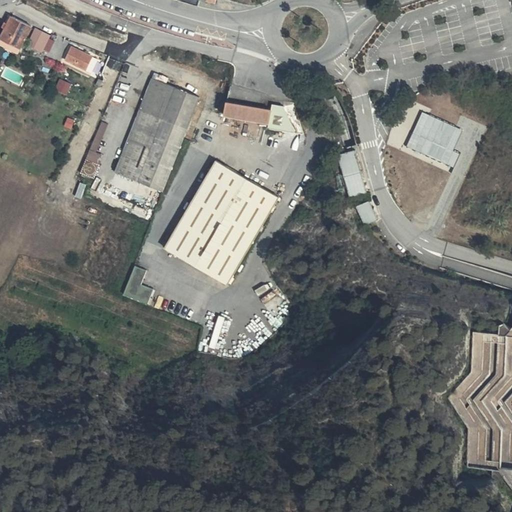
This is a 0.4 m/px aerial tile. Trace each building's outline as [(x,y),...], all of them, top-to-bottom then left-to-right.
[(5,24),(0,35),(19,46),(31,24),(10,14),(9,16),(5,24)] [(48,34),(36,28),(26,48),(34,53),(36,49),(39,50),(48,34)] [(19,46),(0,35),(0,40),(17,49),(19,46)] [(94,55),(92,53),(74,45),(68,57),(88,67),(94,55)] [(199,96),(153,78),(117,173),(165,192),(199,96)] [(270,124),(271,128),(296,133),(305,135),(295,102),(276,99),(273,110),(228,102),(227,116),(270,124)] [(423,111),(409,146),(450,162),(464,127),(423,111)] [(99,150),(110,122),(102,119),(83,170),(95,175),(104,152),(99,150)] [(359,150),(341,155),(351,198),(369,193),(359,150)] [(221,160),(186,223),(251,257),(285,196),(221,160)] [(371,200),(361,205),(369,227),(382,220),(371,200)] [(251,257),(186,223),(172,249),(235,283),(251,257)] [(141,267),(130,298),(154,308),(161,290),(147,283),(152,270),(141,267)] [(511,402),(511,404),(511,406),(511,463),(492,469),(494,476),(511,482),(511,322),(493,333),(502,348),(511,345),(511,402)]
